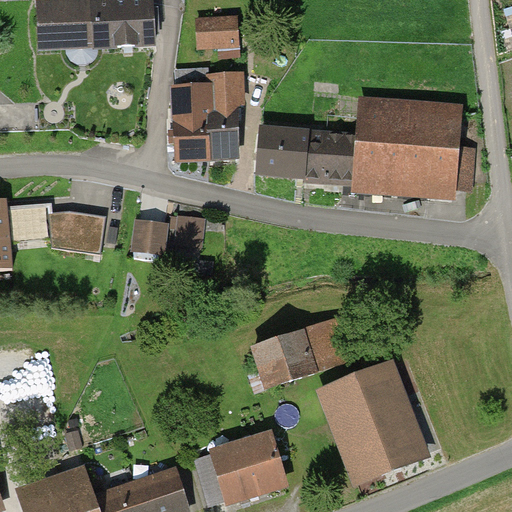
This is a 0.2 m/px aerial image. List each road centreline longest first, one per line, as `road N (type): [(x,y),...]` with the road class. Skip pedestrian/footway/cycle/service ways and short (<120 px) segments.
road 1 (residential): [(506,220),(406,232),(302,219),(143,181)]
road 2 (residential): [(506,220),(480,0)]
road 3 (residential): [(143,181),(177,18),(171,0)]
road 4 (unclassified): [(511,452),(356,511)]
road 5 (residential): [(143,181),(63,164),(0,167)]
